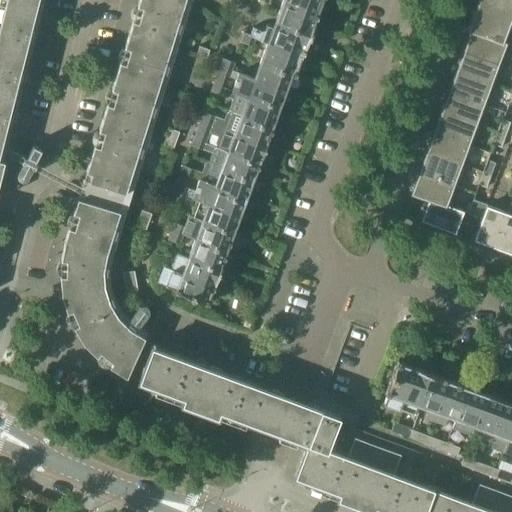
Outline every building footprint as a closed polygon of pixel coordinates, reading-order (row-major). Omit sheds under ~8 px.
[(0,0),(0,173),(1,172),(6,152),(7,146),(12,127),(43,0),(0,0)] [(65,240),(60,266),(61,293),(69,319),(83,342),(103,361),(125,374),(126,375),(144,335),(143,335),(139,332),(142,326),(133,321),(129,317),(122,310),(116,313),(109,301),(104,285),(103,269),(106,253),(170,46),(183,3),(184,0),(138,0),(100,125),(86,170),(82,184),(80,188),(80,191),(65,240)] [(282,0),(277,15),(275,20),(310,32),(318,11),(287,0),(282,0)] [(322,0),(287,0),(318,11),(322,0)] [(468,29),(471,30),(472,29),(502,41),(510,19),(476,7),(468,29)] [(250,35),(255,37),(267,41),(302,54),(310,32),(275,20),(273,25),(267,22),(264,29),(261,29),(253,26),(250,35)] [(472,29),(471,30),(464,49),(498,62),(506,42),(502,41),(472,29)] [(252,45),(255,37),(250,35),(244,33),(241,41),(252,45)] [(267,41),(260,60),(292,72),(292,73),(295,74),(302,54),(267,41)] [(207,57),(210,49),(199,45),(196,53),(207,57)] [(464,49),(457,70),(491,83),(498,62),(464,49)] [(223,57),(220,65),(232,70),(235,62),(223,57)] [(284,94),(292,73),(292,72),(260,60),(254,77),(253,81),(284,94)] [(225,87),(224,88),(247,96),(248,93),(280,105),(284,94),(253,81),(254,77),(232,70),(220,65),(213,83),(221,86),(225,75),(236,78),(232,89),(225,87)] [(457,70),(449,90),(483,103),(491,83),(457,70)] [(224,88),(225,87),(221,86),(213,83),(210,91),(232,98),(228,109),(232,111),(240,114),(272,126),(280,105),(248,93),(247,96),(224,88)] [(442,110),(476,123),(483,103),(449,90),(442,110)] [(266,142),(272,126),(240,114),(232,111),(229,110),(228,112),(226,112),(224,119),(203,111),(200,120),(211,124),(234,132),(234,130),(266,142)] [(468,143),(476,123),(442,110),(434,131),(468,143)] [(498,131),(506,134),(510,122),(503,119),(498,131)] [(234,132),(200,120),(194,135),(205,140),(204,142),(205,143),(259,162),(266,142),(234,130),(234,132)] [(173,147),(179,131),(169,127),(163,143),(173,147)] [(427,151),(461,164),(468,143),(434,131),(427,151)] [(501,147),(506,134),(498,131),(493,144),(501,147)] [(221,166),(221,167),(253,179),(259,162),(205,143),(204,142),(205,140),(194,135),(190,144),(212,152),(209,162),(221,166)] [(27,176),(33,166),(36,161),(34,160),(41,148),(33,144),(27,156),(24,155),(21,160),(22,161),(18,171),(17,172),(17,173),(17,175),(18,176),(19,177),(20,178),(21,178),(22,179),(23,179),(25,178),(26,178),(27,177),(27,176)] [(453,184),(461,164),(427,151),(419,171),(453,184)] [(483,172),(491,175),(496,162),(488,159),(483,172)] [(192,175),(215,184),(214,187),(230,193),(246,198),(253,179),(221,167),(221,166),(209,162),(207,161),(202,172),(195,169),(192,175)] [(181,172),(192,175),(195,169),(183,165),(181,172)] [(412,192),(429,199),(429,198),(446,204),(453,184),(419,171),(412,192)] [(241,211),(246,198),(230,193),(214,187),(215,184),(192,175),(181,172),(174,190),(181,193),(185,194),(208,202),(209,199),(241,211)] [(486,187),(491,175),(483,172),(478,185),(486,187)] [(181,193),(174,190),(171,198),(183,202),(185,194),(181,193)] [(463,210),(446,204),(429,198),(429,199),(421,219),(455,231),(463,210)] [(209,199),(208,202),(202,219),(234,231),(241,211),(209,199)] [(473,199),(471,206),(484,211),(486,205),(487,204),(473,199)] [(474,238),(495,246),(507,212),(486,205),(484,211),(481,218),(474,238)] [(468,214),(481,218),(484,211),(471,206),(468,214)] [(146,229),(152,213),(142,209),(136,225),(146,229)] [(511,214),(507,212),(495,246),(511,252),(511,214)] [(183,231),(196,235),(219,244),(220,250),(226,252),(234,231),(202,219),(188,214),(184,225),(185,226),(183,231)] [(171,230),(182,234),(183,231),(185,226),(184,225),(174,222),(171,230)] [(182,234),(171,230),(168,238),(179,243),(182,234)] [(195,236),(189,254),(221,266),(226,252),(220,250),(219,244),(196,235),(195,236)] [(164,256),(165,257),(171,259),(174,250),(169,248),(167,247),(164,256)] [(221,266),(189,254),(188,257),(178,253),(172,268),(214,283),(221,266)] [(208,302),(214,283),(172,268),(166,284),(176,288),(175,290),(208,302)] [(138,289),(134,270),(123,272),(126,291),(138,289)] [(170,398),(199,409),(214,368),(152,345),(139,380),(172,392),(170,398)] [(384,402),(399,408),(415,365),(397,359),(386,391),(388,392),(384,402)] [(433,372),(415,365),(399,408),(415,413),(419,403),(421,404),(433,372)] [(278,392),(214,368),(199,409),(229,420),(231,414),(265,426),(278,392)] [(433,372),(421,404),(439,411),(448,388),(445,383),(447,377),(433,372)] [(468,385),(447,377),(445,383),(448,388),(439,411),(456,417),(457,418),(468,385)] [(472,435),(475,424),(487,392),(468,385),(457,418),(456,417),(452,427),(472,435)] [(326,449),(327,448),(335,426),(339,414),(296,398),(278,392),(265,426),(285,434),(307,442),(326,449)] [(472,435),(489,441),(504,398),(487,392),(475,424),(472,435)] [(504,398),(489,441),(488,445),(492,446),(491,448),(504,452),(506,447),(511,429),(511,401),(504,399),(504,398)] [(335,426),(346,429),(350,418),(339,414),(335,426)] [(412,429),(409,437),(422,442),(425,434),(412,429)] [(295,476),(360,500),(380,446),(354,437),(347,456),(327,448),(326,449),(307,442),(295,476)] [(431,445),(444,450),(447,442),(434,437),(431,445)] [(447,442),(444,450),(457,455),(460,447),(447,442)] [(401,454),(380,446),(360,500),(391,511),(425,511),(435,488),(394,473),(401,454)] [(461,464),(474,469),(477,461),(464,456),(461,464)] [(494,476),(497,468),(485,464),(482,472),(494,476)] [(509,473),(497,468),(494,476),(506,481),(509,473)] [(472,502),(435,488),(425,511),(496,511),(503,492),(479,483),(472,502)] [(511,511),(511,495),(503,492),(496,511),(511,511)]
